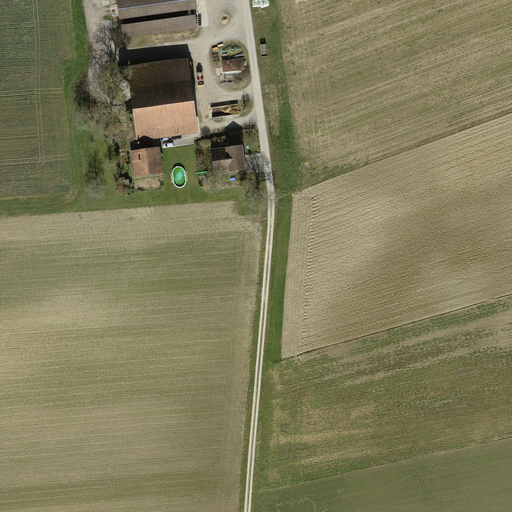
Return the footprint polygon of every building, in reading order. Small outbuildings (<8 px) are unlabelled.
[(125,0),(132,44),(202,34),(197,0),(125,0)] [(224,59),(225,72),(247,70),(246,57),(224,59)] [(135,70),(144,142),(204,135),(195,62),(135,70)] [(138,153),(141,179),(163,176),(160,150),(138,153)] [(219,152),(221,175),(250,173),(248,150),(219,152)]
